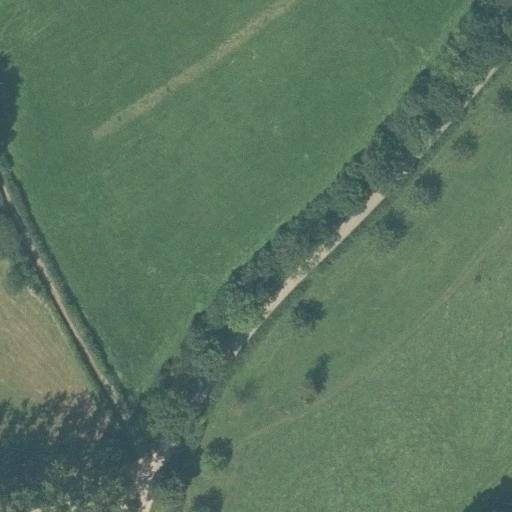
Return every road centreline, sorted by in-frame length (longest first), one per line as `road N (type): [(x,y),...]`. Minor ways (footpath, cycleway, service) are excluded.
road 1 (unclassified): [(141,511),(173,436),(230,350),(372,202),(511,38)]
road 2 (track): [(0,486),(133,468),(156,473)]
